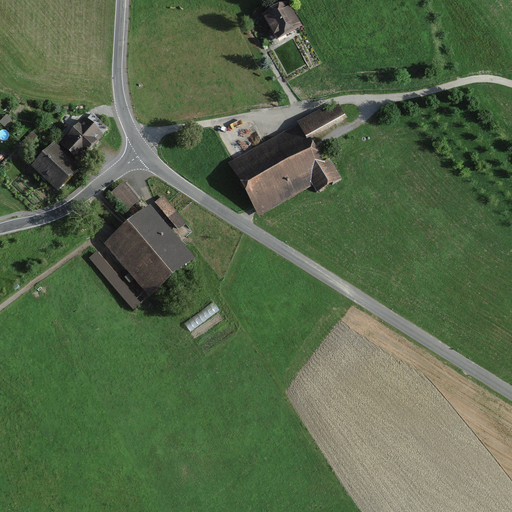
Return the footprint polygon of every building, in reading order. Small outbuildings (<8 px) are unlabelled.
[(288,1),(262,16),(276,41),(302,27),(288,1)] [(336,110),(233,164),(258,212),(315,182),(319,190),(335,182),(328,168),(321,171),(307,145),(344,125),(336,110)] [(51,143),(26,170),(55,197),(78,173),(73,164),(98,138),(82,122),(57,149),(51,143)] [(122,185),(111,195),(128,213),(139,203),(122,185)] [(169,216),(176,209),(163,195),(156,202),(169,216)] [(150,206),(104,245),(150,298),(196,259),(150,206)] [(97,253),(89,259),(134,311),(141,305),(97,253)] [(191,331),(208,321),(207,319),(221,311),(216,302),(185,320),(191,331)]
